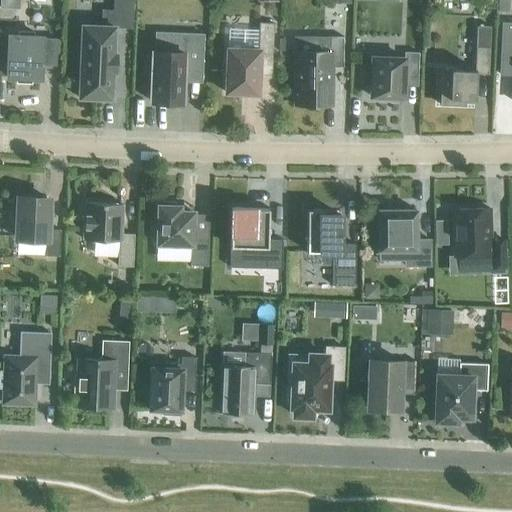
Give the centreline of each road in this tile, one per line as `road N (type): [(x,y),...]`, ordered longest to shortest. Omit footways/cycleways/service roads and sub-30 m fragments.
road 1 (residential): [(511,153),(93,153),(0,142)]
road 2 (residential): [(511,460),(0,439)]
